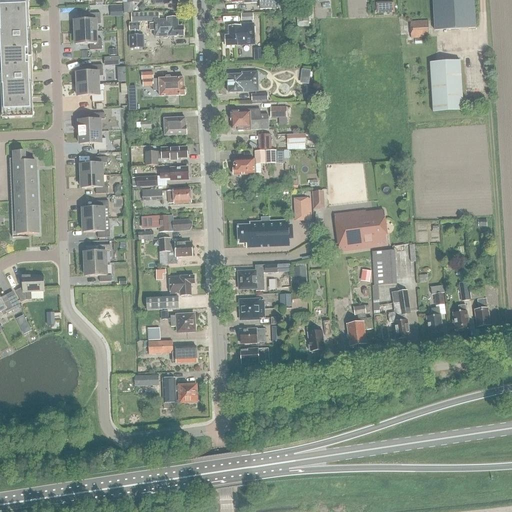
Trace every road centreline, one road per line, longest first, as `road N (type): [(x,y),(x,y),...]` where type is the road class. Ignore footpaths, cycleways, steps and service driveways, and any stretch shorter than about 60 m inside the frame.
road 1 (tertiary): [(220,398),(201,0)]
road 2 (residential): [(221,430),(132,442),(109,432),(100,352),(69,314),(63,256)]
road 3 (residential): [(220,398),(511,355)]
road 4 (trunk): [(0,505),(287,462)]
road 5 (trunk): [(511,389),(324,443),(287,462)]
road 6 (trunk): [(287,462),(325,469),(511,466)]
road 7 (residential): [(56,135),(50,0)]
road 8 (secondary): [(384,447),(511,427)]
road 9 (residential): [(63,256),(56,135)]
